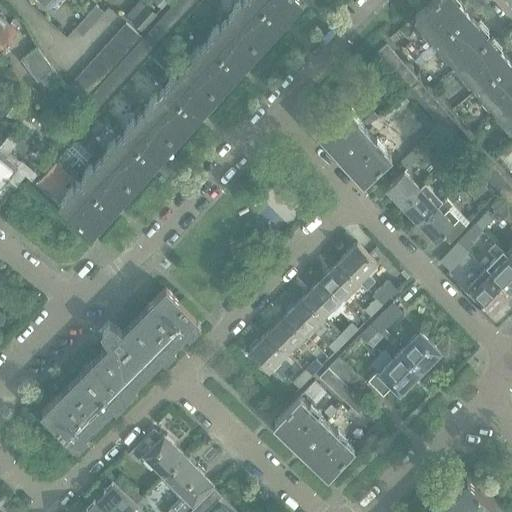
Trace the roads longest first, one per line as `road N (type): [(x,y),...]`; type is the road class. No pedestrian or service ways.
road 1 (residential): [(71,301),(142,251),(271,109)]
road 2 (residential): [(176,379),(355,199)]
road 3 (residential): [(511,361),(355,199)]
road 4 (residential): [(314,511),(176,379)]
road 5 (residential): [(46,507),(176,379)]
road 6 (residential): [(368,511),(486,394)]
road 7 (residential): [(271,109),(370,0)]
road 8 (residential): [(355,199),(271,109)]
